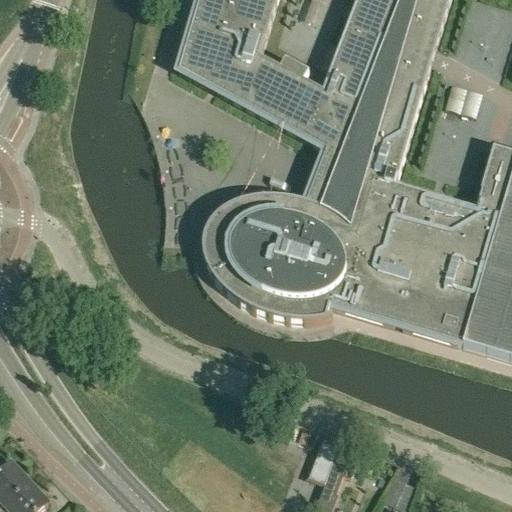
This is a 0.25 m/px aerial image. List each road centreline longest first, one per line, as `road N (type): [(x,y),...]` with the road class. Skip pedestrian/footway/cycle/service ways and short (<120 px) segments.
road 1 (unclassified): [(0,215),(51,234),(78,284),(154,354),(511,496)]
road 2 (secondary): [(146,511),(50,403),(0,320)]
road 3 (unclassified): [(0,131),(48,6)]
